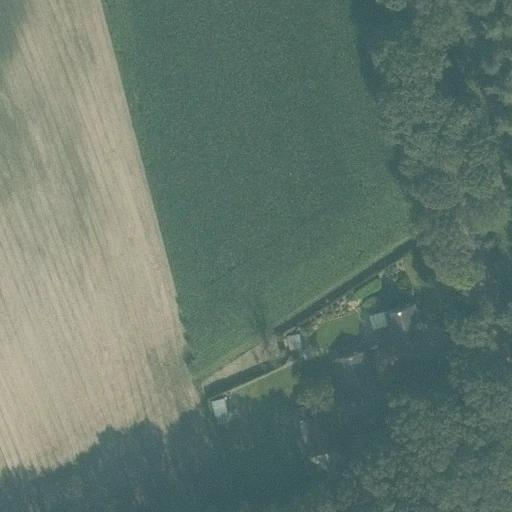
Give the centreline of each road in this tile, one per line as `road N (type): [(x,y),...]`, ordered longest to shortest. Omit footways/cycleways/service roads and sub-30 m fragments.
road 1 (tertiary): [(511,380),(412,0)]
road 2 (track): [(495,325),(473,329),(315,511)]
